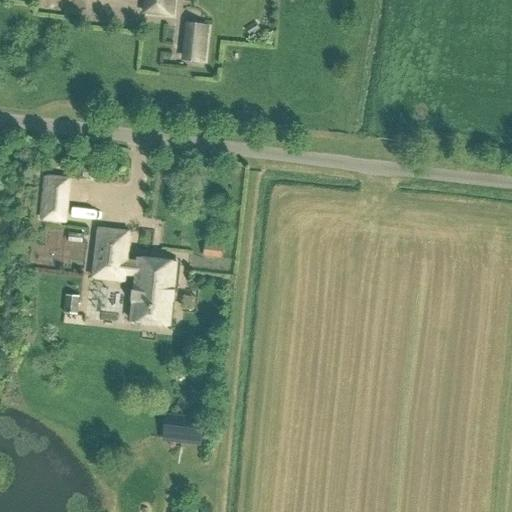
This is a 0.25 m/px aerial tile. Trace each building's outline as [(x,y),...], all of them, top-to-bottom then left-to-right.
[(144,0),(143,13),(175,16),(177,0),(144,0)] [(255,23),(246,28),(250,36),(260,30),(255,23)] [(191,24),(187,58),(207,60),(211,26),(191,24)] [(305,121),(322,120),(321,101),(304,102),(305,121)] [(67,220),(71,178),(47,176),(43,218),(67,220)] [(136,258),(129,258),(132,231),(97,227),(91,279),(126,283),(127,277),(134,277),(129,321),(172,326),(179,262),(136,257),(136,258)] [(206,243),(205,255),(223,257),(224,245),(206,243)] [(67,295),(65,312),(79,314),(81,296),(67,295)]
